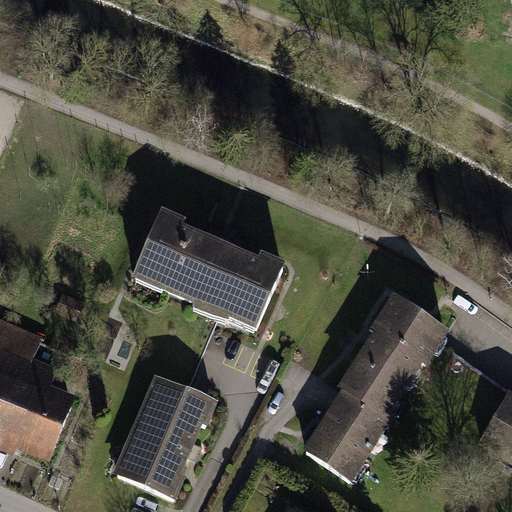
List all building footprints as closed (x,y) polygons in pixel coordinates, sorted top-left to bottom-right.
[(162,220),(139,273),(165,285),(163,289),(230,319),(232,314),(259,326),(283,273),(260,263),(258,268),(181,234),(183,229),(162,220)] [(379,338),(342,394),(346,397),(384,421),(421,364),(427,367),(447,336),(396,303),(374,336),(379,338)] [(37,339),(0,324),(0,439),(52,460),(72,408),(53,401),(57,392),(45,387),(51,372),(28,363),(37,339)] [(156,380),(114,478),(175,504),(185,480),(178,477),(200,427),(206,430),(216,406),(156,380)] [(384,421),(346,397),(307,455),(351,484),(389,425),(384,421)] [(511,404),(509,402),(483,446),(511,462),(511,404)]
